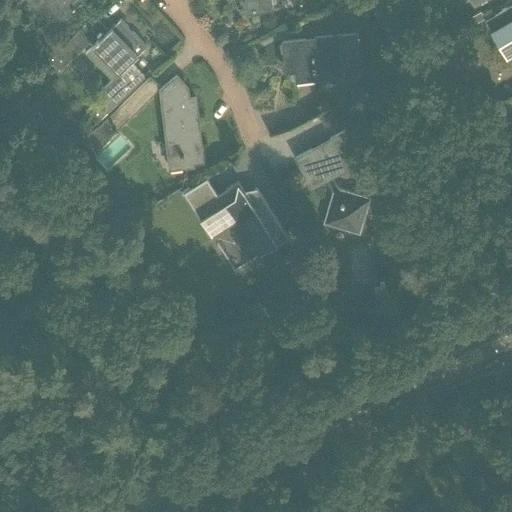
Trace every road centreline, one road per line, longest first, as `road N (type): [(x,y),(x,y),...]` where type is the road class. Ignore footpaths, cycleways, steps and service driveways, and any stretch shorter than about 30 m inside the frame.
road 1 (secondary): [(410,386),(167,511)]
road 2 (residential): [(251,132),(218,66),(166,0)]
road 3 (secondary): [(511,324),(448,354),(410,386)]
